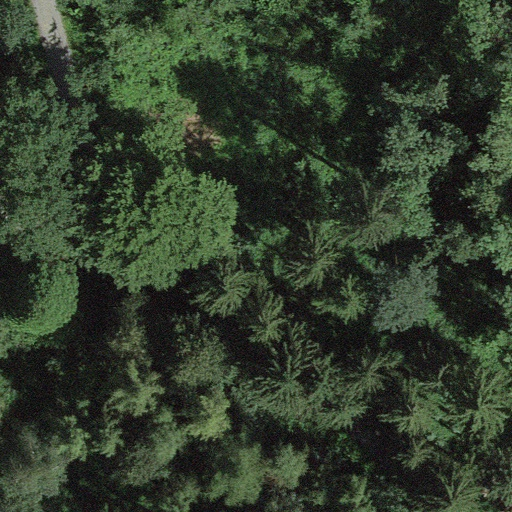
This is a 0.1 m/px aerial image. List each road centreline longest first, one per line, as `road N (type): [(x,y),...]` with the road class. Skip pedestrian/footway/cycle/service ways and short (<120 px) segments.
road 1 (track): [(92,198),(439,511)]
road 2 (track): [(47,0),(92,198)]
